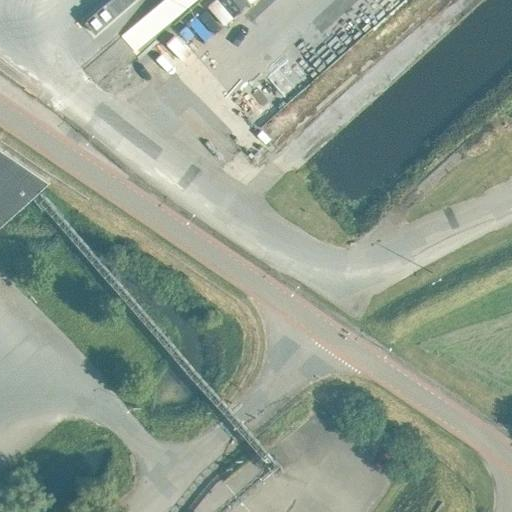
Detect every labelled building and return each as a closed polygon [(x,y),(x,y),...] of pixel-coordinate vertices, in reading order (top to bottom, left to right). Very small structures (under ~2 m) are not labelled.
[(162,0),(169,0),(126,33),(139,49),(146,47),(157,38),(202,21),(220,8),(231,3),(228,0),(159,0),(156,2),(162,0)] [(371,36),(379,29),(362,9),(354,17),(371,36)] [(190,74),(162,109),(183,126),(211,90),(190,74)] [(315,121),(303,100),(265,124),(277,145),(315,121)] [(0,236),(57,188),(14,139),(0,151),(0,236)]
